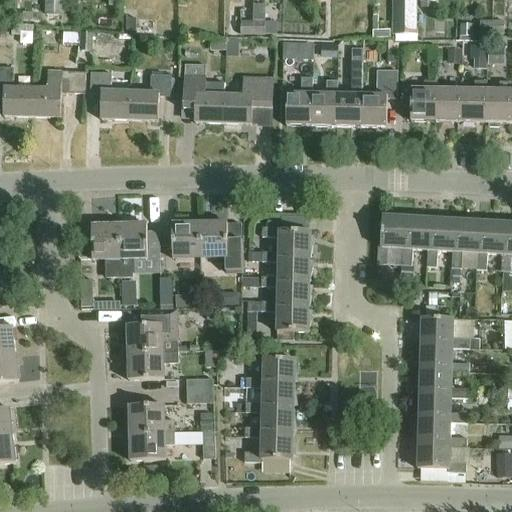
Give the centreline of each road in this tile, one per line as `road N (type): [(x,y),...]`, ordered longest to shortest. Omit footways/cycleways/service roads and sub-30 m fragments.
road 1 (residential): [(103,511),(97,345),(58,323),(53,182)]
road 2 (residential): [(389,496),(389,330),(352,311),(352,178)]
road 3 (residential): [(53,182),(352,178)]
road 4 (residential): [(352,178),(511,187)]
road 5 (unclassified): [(144,510),(290,498)]
road 6 (unclassified): [(389,496),(511,503)]
